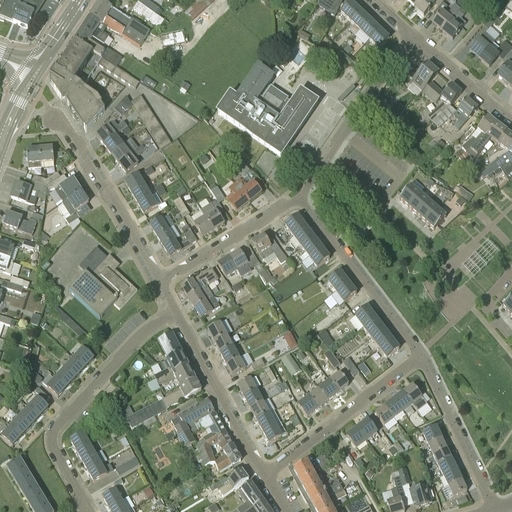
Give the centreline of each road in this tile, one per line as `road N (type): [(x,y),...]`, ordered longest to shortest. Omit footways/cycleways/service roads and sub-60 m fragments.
road 1 (residential): [(88,511),(53,449),(53,429),(134,342),(175,312)]
road 2 (residential): [(298,195),(418,356)]
road 3 (residential): [(263,476),(418,356)]
road 4 (residential): [(411,35),(298,195)]
road 5 (residential): [(158,281),(56,117)]
road 6 (residential): [(263,476),(175,312)]
road 7 (residential): [(418,356),(494,508)]
road 8 (residential): [(158,281),(298,195)]
road 9 (residential): [(511,119),(411,35)]
